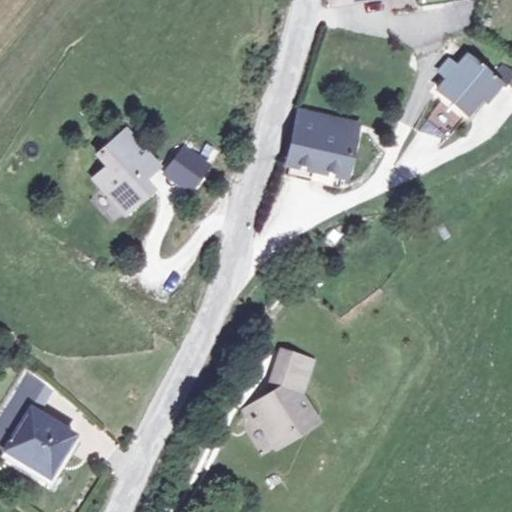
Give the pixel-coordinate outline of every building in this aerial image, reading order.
[(448,80),(438,92),(446,98),(467,115),(482,96),(488,100),(501,85),(505,88),(511,78),(511,72),(502,65),(492,77),(467,58),(457,70),(448,63),(440,73),(448,80)] [(467,115),(446,98),(428,121),(448,138),(467,115)] [(302,113),(287,162),(345,180),(359,131),(302,113)] [(123,133),(97,155),(106,167),(92,179),(109,199),(116,193),(126,205),(147,191),(137,178),(151,168),(123,133)] [(247,409),(252,418),(271,455),(323,424),(304,397),(314,360),(280,351),(268,384),(279,390),(260,403),(247,409)] [(59,385),(34,365),(14,400),(40,415),(59,385)] [(40,415),(14,400),(0,424),(0,449),(51,480),(76,437),(40,415)]
